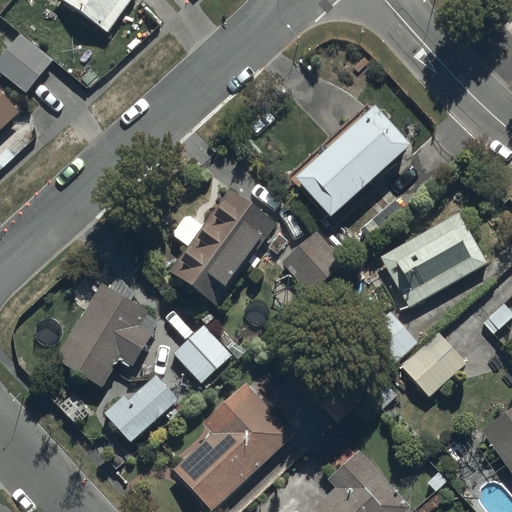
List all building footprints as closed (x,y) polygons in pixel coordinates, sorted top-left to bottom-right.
[(52,0),(107,41),(136,0),(52,0)] [(20,41),(0,65),(0,77),(28,99),(53,67),(20,41)] [(0,139),(20,121),(0,100),(0,139)] [(368,116),(291,186),(297,192),(295,194),(330,233),(411,159),(377,121),(375,123),(368,116)] [(188,253),(168,281),(217,316),(249,273),(253,275),(260,266),(256,264),(264,253),(262,252),(276,233),(230,200),(203,234),(187,222),(172,242),(188,253)] [(488,272),(460,222),(381,266),(409,316),(488,272)] [(317,238),(283,268),(311,300),(345,270),(317,238)] [(136,302),(124,289),(117,284),(109,297),(102,293),(56,369),(104,397),(122,365),(135,373),(152,342),(140,335),(148,320),(132,310),(136,302)] [(418,350),(390,318),(388,316),(357,343),(387,377),(418,350)] [(205,331),(172,359),(202,391),(234,362),(205,331)] [(438,339),(401,373),(430,405),(468,372),(438,339)] [(326,379),(306,398),(337,431),(357,412),(326,379)] [(178,409),(156,384),(128,409),(123,404),(104,422),(130,452),(178,409)] [(220,511),(294,443),(247,392),(203,434),(206,437),(186,456),(191,461),(173,478),(203,511),(220,511)] [(511,418),(484,439),(511,480),(511,418)] [(406,511),(360,460),(329,489),(335,496),(317,511),(406,511)]
